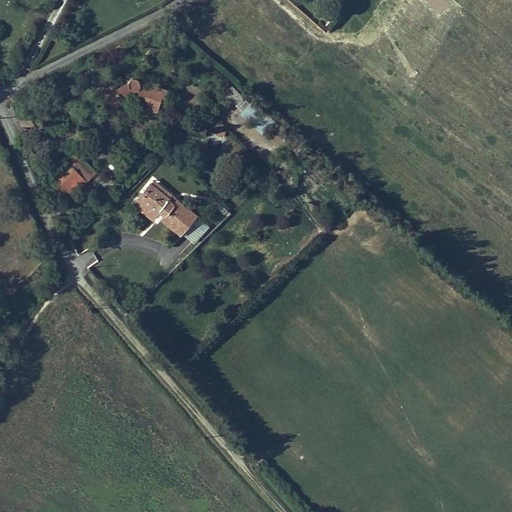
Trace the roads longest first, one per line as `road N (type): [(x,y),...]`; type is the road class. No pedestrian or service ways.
road 1 (track): [(280,511),(85,288)]
road 2 (residential): [(85,288),(52,235),(0,114)]
